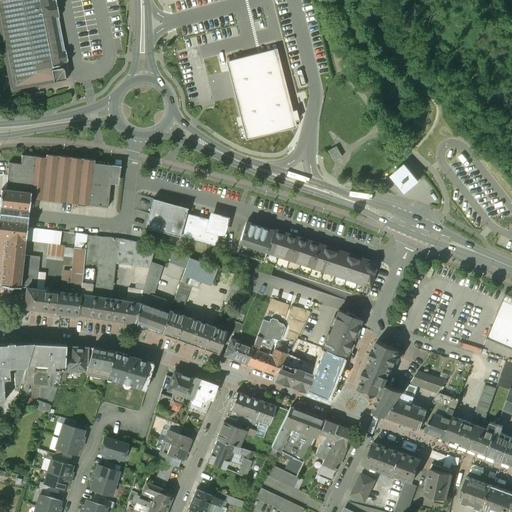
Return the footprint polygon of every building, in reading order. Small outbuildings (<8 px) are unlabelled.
[(0,0),(0,33),(0,34),(0,35),(2,45),(2,46),(4,52),(3,52),(3,53),(4,53),(5,61),(5,62),(6,62),(7,72),(8,72),(9,82),(9,83),(10,83),(11,89),(11,90),(12,90),(18,89),(19,89),(25,88),(26,88),(25,87),(33,86),(37,85),(38,85),(45,84),(46,84),(46,83),(53,82),(54,82),(55,82),(65,80),(66,80),(66,78),(50,0),(0,0)] [(296,119),(298,119),(296,109),(293,109),(277,47),(225,60),(245,139),(297,126),(296,119)] [(336,147),(329,151),(334,161),(342,156),(336,147)] [(21,163),(9,162),(6,189),(1,189),(0,194),(0,207),(7,209),(7,206),(20,208),(20,210),(28,211),(30,199),(107,207),(111,177),(112,164),(94,163),(95,159),(46,154),(46,157),(22,155),(21,163)] [(120,165),(112,164),(111,177),(119,178),(120,165)] [(404,164),(390,176),(405,193),(419,181),(404,164)] [(187,208),(153,199),(145,228),(179,237),(187,208)] [(20,208),(7,206),(7,209),(0,207),(0,218),(6,219),(6,221),(19,222),(19,220),(27,221),(28,211),(20,210),(20,208)] [(210,220),(186,213),(180,237),(215,247),(219,233),(222,233),(224,226),(226,219),(212,215),(210,220)] [(6,219),(0,218),(0,236),(5,238),(6,237),(11,238),(11,231),(26,233),(27,221),(19,220),(19,222),(6,221),(6,219)] [(273,231),(246,222),(236,253),(263,262),(273,231)] [(61,232),(27,228),(25,241),(59,244),(61,232)] [(11,231),(11,238),(6,237),(5,238),(0,285),(20,287),(24,255),(25,241),(26,233),(11,231)] [(372,264),(273,231),(263,262),(365,296),(374,268),(372,264)] [(86,235),(76,233),(74,248),(81,249),(81,247),(83,247),(83,249),(85,249),(86,235)] [(118,238),(86,235),(85,249),(124,253),(126,240),(118,238)] [(143,243),(137,242),(135,255),(141,256),(143,243)] [(155,246),(143,243),(141,256),(135,255),(129,254),(127,264),(135,265),(133,281),(136,281),(135,288),(143,289),(147,274),(150,264),(155,246)] [(65,246),(48,244),(47,255),(63,257),(65,246)] [(70,287),(70,292),(80,293),(81,283),(85,249),(83,249),(83,247),(81,247),(81,249),(74,248),(71,272),(70,287)] [(88,283),(88,294),(109,296),(113,263),(127,264),(129,254),(124,253),(85,249),(81,283),(88,283)] [(171,251),(167,264),(184,269),(189,258),(171,251)] [(39,257),(24,255),(20,287),(21,287),(21,288),(25,288),(26,288),(36,289),(37,272),(39,257)] [(217,268),(189,258),(184,269),(183,274),(200,281),(211,285),(217,268)] [(161,267),(150,264),(147,274),(158,277),(161,267)] [(63,271),(62,286),(70,287),(71,272),(63,271)] [(45,273),(37,272),(36,289),(43,289),(45,273)] [(152,296),(158,277),(147,274),(143,289),(142,292),(151,295),(152,296)] [(200,281),(183,274),(180,281),(191,285),(198,287),(200,281)] [(245,278),(234,274),(224,302),(234,306),(245,278)] [(191,285),(180,281),(172,303),(183,307),(191,285)] [(88,283),(81,283),(80,293),(88,294),(88,283)] [(36,289),(26,288),(24,306),(25,308),(26,308),(55,312),(57,291),(43,289),(36,289)] [(142,292),(143,289),(135,288),(127,288),(126,299),(139,302),(142,292)] [(61,291),(57,291),(55,312),(78,314),(80,293),(70,292),(61,291)] [(151,295),(142,292),(139,302),(147,305),(151,295)] [(88,294),(80,293),(78,314),(118,320),(122,298),(109,296),(88,294)] [(511,296),(506,294),(507,293),(505,293),(504,294),(505,294),(492,325),(491,325),(491,326),(487,337),(486,338),(488,339),(488,338),(511,348),(511,296)] [(166,301),(152,296),(151,295),(147,305),(168,313),(170,310),(163,308),(166,301)] [(126,299),(122,298),(118,320),(133,323),(139,302),(126,299)] [(147,305),(139,302),(133,323),(161,333),(168,313),(147,305)] [(198,320),(170,310),(168,313),(161,333),(190,343),(198,320)] [(361,317),(338,310),(323,349),(339,355),(344,358),(361,317)] [(268,321),(262,319),(256,335),(262,337),(260,344),(269,347),(272,338),(277,340),(280,339),(285,327),(283,324),(278,322),(277,319),(272,317),(270,318),(268,321)] [(242,323),(230,319),(228,326),(227,329),(233,331),(233,330),(238,332),(242,323)] [(226,330),(198,320),(190,343),(218,353),(226,330)] [(276,344),(271,354),(269,353),(271,348),(269,347),(260,344),(262,337),(256,335),(252,346),(246,363),(275,374),(287,353),(289,349),(276,344)] [(252,346),(230,338),(224,355),(246,363),(252,346)] [(399,350),(377,341),(359,387),(379,395),(372,412),(385,417),(403,392),(385,385),(397,356),(399,350)] [(0,344),(0,401),(5,402),(3,380),(10,379),(9,369),(14,368),(26,368),(27,365),(28,362),(34,343),(25,344),(24,343),(0,344)] [(49,344),(34,343),(28,362),(34,362),(48,363),(49,344)] [(66,345),(49,344),(48,363),(48,370),(64,371),(66,345)] [(87,348),(66,347),(66,345),(64,371),(71,372),(71,370),(86,371),(86,369),(87,348)] [(115,352),(93,347),(86,369),(86,371),(84,376),(105,381),(106,381),(107,379),(115,352)] [(153,363),(134,357),(133,360),(128,359),(129,356),(115,352),(107,379),(146,390),(153,363)] [(292,356),(287,353),(279,367),(292,372),(293,369),(292,369),(293,366),(294,367),(312,375),(314,372),(315,367),(292,356)] [(339,355),(335,366),(340,368),(344,358),(339,355)] [(511,383),(511,362),(506,361),(497,385),(510,389),(511,383)] [(323,365),(319,374),(314,372),(312,375),(308,386),(325,393),(334,369),(323,365)] [(312,375),(294,367),(293,366),(292,369),(293,369),(292,372),(279,367),(275,374),(308,386),(312,375)] [(26,368),(14,368),(15,388),(20,388),(23,378),(25,372),(26,368)] [(199,379),(174,370),(170,382),(170,383),(167,391),(173,393),(184,397),(192,400),(193,397),(199,379)] [(446,381),(418,371),(410,383),(418,386),(438,393),(438,392),(446,381)] [(217,385),(199,379),(193,397),(203,401),(204,401),(205,400),(206,398),(211,399),(211,400),(217,385)] [(403,392),(398,399),(411,404),(418,386),(410,383),(403,392)] [(485,385),(471,424),(476,425),(476,426),(480,416),(485,418),(496,388),(485,385)] [(260,401),(236,392),(229,409),(237,412),(252,418),(260,401)] [(438,393),(432,402),(439,404),(443,394),(438,392),(438,393)] [(184,397),(173,393),(171,398),(183,402),(184,397)] [(171,398),(160,394),(158,401),(169,406),(170,404),(181,408),(183,402),(171,398)] [(456,399),(443,394),(439,404),(449,408),(446,417),(451,419),(452,416),(458,399),(458,397),(457,397),(456,399)] [(204,401),(203,401),(193,397),(192,400),(187,410),(205,416),(210,403),(211,399),(206,398),(205,400),(204,401)] [(411,404),(398,399),(385,417),(414,427),(421,408),(411,404)] [(51,405),(36,400),(34,409),(48,412),(51,405)] [(511,402),(506,400),(502,410),(511,414),(511,402)] [(275,406),(260,401),(252,418),(259,421),(268,425),(275,406)] [(299,410),(290,407),(272,447),(278,450),(279,451),(284,442),(290,429),(295,419),(299,410)] [(421,408),(414,427),(419,429),(426,410),(421,408)] [(237,412),(229,409),(226,416),(234,419),(237,420),(239,416),(236,414),(237,412)] [(299,410),(295,419),(302,421),(306,413),(299,410)] [(226,416),(225,419),(247,428),(252,418),(237,412),(236,414),(239,416),(237,420),(234,419),(226,416)] [(323,419),(306,413),(302,421),(307,423),(303,432),(303,433),(315,437),(317,431),(323,419)] [(446,417),(434,413),(431,422),(428,421),(425,431),(444,438),(451,419),(446,417)] [(76,421),(60,416),(58,422),(62,424),(74,427),(76,421)] [(458,419),(452,416),(451,419),(444,438),(450,440),(458,419)] [(259,421),(252,418),(247,428),(245,433),(254,437),(259,421)] [(225,419),(217,439),(234,445),(238,447),(247,428),(225,419)] [(302,421),(295,419),(290,429),(295,431),(290,444),(294,446),(300,431),(298,430),(302,421)] [(338,425),(323,419),(317,431),(323,434),(315,456),(324,459),(327,454),(331,441),(338,425)] [(471,424),(458,419),(450,440),(468,447),(476,425),(471,424)] [(263,440),(268,425),(259,421),(254,437),(263,440)] [(307,423),(302,421),(298,430),(300,431),(303,432),(307,423)] [(183,427),(172,422),(169,430),(180,435),(183,427)] [(476,426),(476,425),(468,447),(487,454),(490,445),(497,425),(490,423),(487,430),(476,426)] [(74,427),(62,424),(59,436),(82,443),(84,437),(82,436),(84,430),(74,427)] [(352,431),(338,425),(331,441),(345,447),(352,431)] [(497,425),(490,445),(487,454),(495,458),(505,435),(500,433),(502,427),(497,425)] [(180,435),(169,430),(164,441),(186,450),(191,439),(180,435)] [(300,431),(294,446),(290,444),(287,443),(282,453),(303,463),(315,437),(303,433),(303,432),(300,431)] [(511,437),(505,435),(495,458),(502,460),(511,437)] [(82,443),(59,436),(55,448),(57,448),(72,453),(76,454),(79,445),(81,445),(82,443)] [(127,444),(104,437),(100,452),(106,455),(119,458),(123,459),(127,444)] [(511,437),(502,460),(511,463),(511,437)] [(234,445),(217,439),(208,461),(224,468),(231,451),(234,445)] [(164,441),(160,451),(172,456),(182,460),(186,450),(164,441)] [(331,441),(327,454),(324,459),(317,475),(331,481),(345,447),(331,441)] [(401,452),(373,442),(364,468),(381,474),(382,471),(393,474),(401,452)] [(238,447),(234,445),(231,451),(245,456),(247,449),(238,447)] [(278,450),(272,447),(263,465),(269,468),(271,465),(278,450)] [(72,453),(57,448),(55,454),(67,458),(71,459),(72,453)] [(253,452),(247,449),(245,456),(238,474),(245,476),(253,452)] [(172,456),(160,451),(157,459),(169,464),(172,456)] [(420,459),(401,452),(393,474),(412,481),(420,459)] [(55,454),(52,453),(51,459),(65,463),(67,458),(55,454)] [(119,458),(106,455),(104,460),(116,464),(117,464),(119,458)] [(65,463),(51,459),(47,471),(70,478),(71,475),(69,474),(72,465),(65,463)] [(116,464),(104,460),(103,466),(114,469),(116,464)] [(163,463),(161,469),(169,473),(172,466),(163,463)] [(103,466),(97,464),(95,474),(93,473),(92,476),(115,483),(118,471),(114,469),(103,466)] [(287,472),(271,465),(269,468),(266,475),(282,483),(287,472)] [(451,474),(436,470),(437,467),(431,466),(431,469),(430,469),(428,479),(427,478),(423,494),(445,499),(447,490),(448,491),(449,485),(450,484),(449,483),(451,474)] [(169,473),(161,469),(156,482),(164,485),(169,473)] [(70,478),(47,471),(44,483),(48,484),(60,488),(65,489),(67,480),(69,481),(70,478)] [(298,477),(287,472),(282,483),(293,488),(298,477)] [(374,481),(361,474),(351,494),(364,501),(374,481)] [(457,475),(451,474),(449,483),(450,484),(449,485),(454,486),(457,475)] [(115,483),(92,476),(91,479),(93,479),(90,488),(95,490),(107,493),(111,495),(115,483)] [(491,486),(467,477),(462,490),(464,491),(461,500),(483,509),(486,497),(491,486)] [(165,493),(160,491),(161,488),(146,481),(142,489),(154,494),(152,498),(151,503),(149,507),(162,511),(165,511),(172,496),(165,493)] [(406,481),(394,511),(407,511),(417,486),(406,481)] [(60,488),(48,484),(46,490),(50,491),(58,493),(60,488)] [(508,511),(511,503),(511,493),(491,486),(486,497),(483,509),(492,511),(508,511)] [(46,490),(38,487),(36,493),(39,494),(48,497),(50,491),(46,490)] [(266,490),(260,488),(255,498),(261,501),(266,490)] [(139,495),(138,498),(151,503),(152,498),(154,494),(142,489),(140,496),(139,495)] [(212,496),(196,489),(188,508),(197,511),(204,511),(209,502),(211,496),(212,496)] [(107,493),(95,490),(93,496),(104,499),(105,499),(107,493)] [(266,490),(261,501),(266,503),(271,493),(266,490)] [(228,495),(217,491),(214,497),(221,500),(225,502),(225,501),(228,495)] [(139,495),(134,493),(131,500),(136,502),(137,502),(138,498),(139,495)] [(271,493),(266,503),(271,506),(276,495),(271,493)] [(48,497),(39,494),(36,506),(55,511),(58,511),(59,510),(58,510),(60,500),(48,497)] [(93,496),(93,495),(91,501),(102,504),(104,499),(93,496)] [(243,501),(228,495),(225,501),(240,508),(243,501)] [(276,495),(271,506),(277,509),(282,498),(276,495)] [(214,497),(211,496),(209,502),(219,506),(221,500),(214,497)] [(151,503),(138,498),(137,502),(149,507),(151,503)] [(287,501),(282,498),(277,509),(282,511),(287,501)] [(91,501),(86,500),(83,509),(81,508),(80,511),(83,511),(104,511),(107,506),(102,504),(91,501)] [(219,506),(209,502),(204,511),(223,511),(226,508),(223,507),(225,502),(221,500),(219,506)] [(287,501),(282,511),(283,511),(288,511),(292,503),(287,501)] [(137,502),(136,502),(134,508),(138,510),(141,509),(147,511),(149,507),(137,502)] [(292,503),(288,511),(294,511),(298,506),(292,503)]
